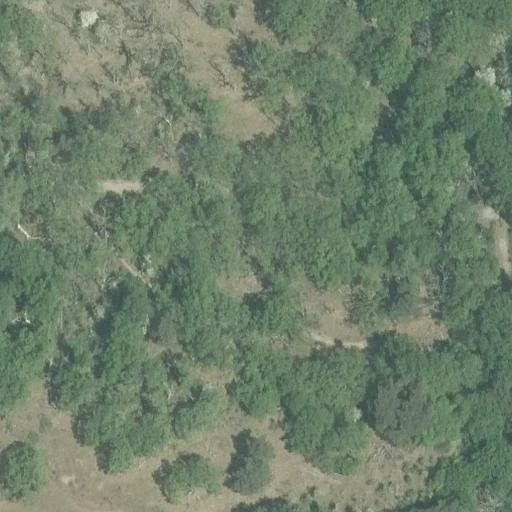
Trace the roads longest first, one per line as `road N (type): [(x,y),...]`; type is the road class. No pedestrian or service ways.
road 1 (track): [(511,215),(384,219),(176,187),(72,184)]
road 2 (track): [(0,23),(45,148),(72,184)]
